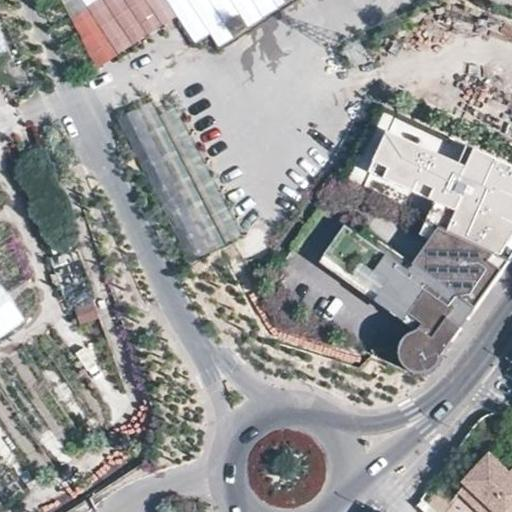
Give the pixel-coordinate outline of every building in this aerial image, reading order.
[(81,0),(119,59),(189,14),(205,40),(268,0),(81,0)] [(0,65),(19,55),(0,21),(0,65)] [(240,239),(180,106),(159,115),(154,103),(123,116),(188,262),(240,239)] [(504,257),(511,239),(511,170),(461,147),(454,163),(370,125),(352,166),(439,206),(432,222),(504,257)] [(418,232),(430,240),(439,228),(426,221),(418,232)] [(456,321),(459,310),(460,307),(358,236),(344,226),(324,255),(413,318),(408,325),(407,326),(405,327),(401,331),(395,337),(393,342),(392,350),(393,356),(396,361),(401,366),(405,368),(414,371),(420,370),(426,368),(432,363),(435,358),(437,354),(437,348),(456,321)] [(487,251),(439,228),(430,240),(472,271),(487,251)] [(502,258),(487,251),(472,271),(430,240),(412,264),(363,229),(358,236),(460,307),(459,310),(463,312),(502,258)] [(319,262),(408,325),(413,318),(324,255),(319,262)] [(0,334),(24,318),(22,313),(0,282),(0,334)] [(511,511),(511,480),(507,476),(489,459),(463,486),(467,488),(491,511),(511,511)] [(491,511),(467,488),(460,496),(476,511),(491,511)]
